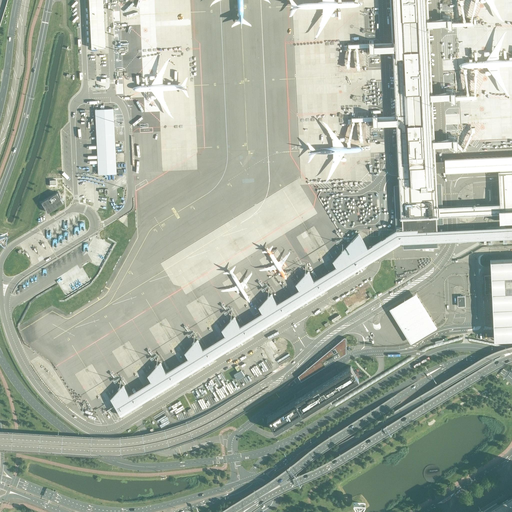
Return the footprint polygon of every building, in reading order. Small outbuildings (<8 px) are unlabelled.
[(103,0),(89,0),(92,48),(106,47),(103,0)] [(440,171),(445,171),(444,160),(439,160),(436,160),(435,156),(435,152),(428,0),(390,0),(392,42),(397,161),(397,174),(398,183),(393,183),(393,196),(394,212),(395,225),(402,224),(402,230),(437,228),(437,223),(443,223),(443,216),(442,207),(441,182),(437,182),(436,171),(440,171)] [(114,108),(95,109),(98,174),(117,173),(114,108)] [(460,172),(498,170),(511,169),(511,155),(460,158),(444,158),(444,160),(445,171),(445,172),(460,172)] [(511,169),(498,170),(498,176),(499,201),(499,204),(442,207),(443,216),(500,214),(500,224),(511,223),(511,169)] [(58,191),(41,201),(47,212),(64,201),(61,197),(58,191)] [(511,225),(452,228),(437,228),(402,230),(396,229),(374,243),(367,247),(358,232),(345,246),(349,252),(348,253),(345,247),(332,261),(336,266),(314,280),(308,270),(295,284),(299,289),(277,303),(271,293),(258,306),(262,312),(240,326),(234,316),(221,329),(225,335),(203,349),(197,339),(184,352),(188,358),(166,371),(160,362),(147,375),(151,381),(129,394),(123,384),(110,398),(121,416),(376,258),(400,243),(401,243),(451,241),(503,239),(511,238),(511,225)] [(511,258),(490,259),(491,284),(492,313),(493,327),(494,339),(511,338),(511,258)] [(412,343),(438,328),(427,311),(416,294),(391,310),(392,312),(395,316),(402,327),(407,335),(410,340),(412,343)] [(457,296),(458,306),(465,306),(465,295),(457,296)] [(301,381),(346,353),(346,346),(346,344),(346,339),(345,338),(344,338),(298,376),(301,381)] [(333,396),(332,395),(359,379),(350,366),(295,400),(303,413),(329,397),(330,398),(332,397),(333,396)] [(511,495),(485,511),(508,511),(511,509),(511,495)]
